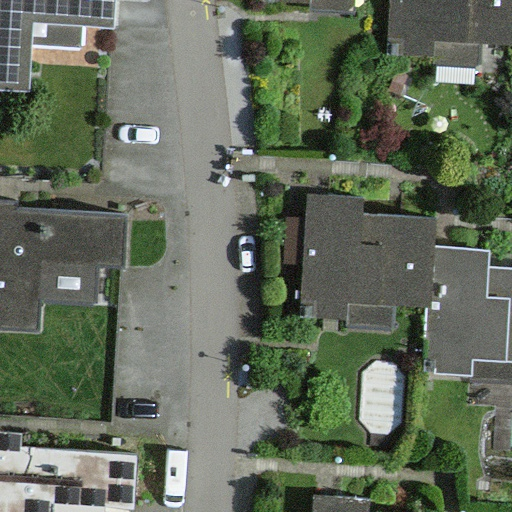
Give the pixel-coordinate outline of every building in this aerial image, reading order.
[(0,0),(0,87),(25,89),(27,43),(79,45),(80,19),(109,20),(109,0),(0,0)] [(357,0),(311,0),(311,11),(357,13),(357,0)] [(481,37),(511,38),(511,0),(393,0),(392,46),(435,47),(435,61),(480,63),(481,37)] [(396,297),(434,299),(437,238),(439,209),(367,205),(368,191),(333,189),(312,188),(306,314),(349,316),(348,328),(394,331),(396,297)] [(0,328),(39,331),(41,301),(99,304),(101,266),(123,267),(126,216),(23,211),(13,211),(13,202),(0,201),(0,328)] [(511,259),(487,258),(488,241),(457,239),(437,238),(434,299),(430,368),(473,370),(473,383),(511,385),(511,259)] [(17,434),(0,432),(0,511),(98,511),(99,501),(127,503),(130,454),(16,447),(17,434)] [(379,511),(369,511),(370,496),(338,494),(315,493),(314,511),(379,511)]
